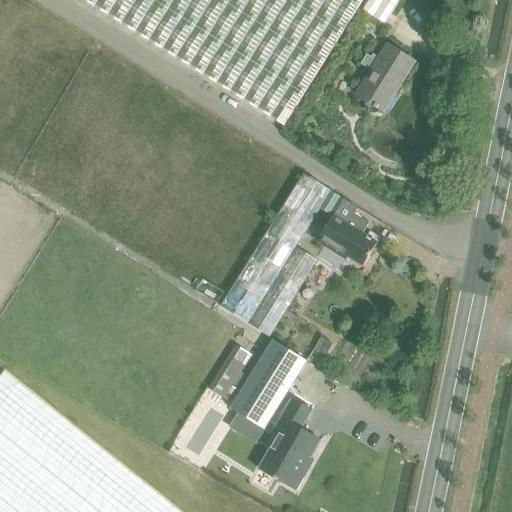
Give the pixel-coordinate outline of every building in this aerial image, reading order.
[(86,0),(286,127),(361,10),(387,25),(402,0),(86,0)] [(415,63),(387,45),(377,62),(367,55),(361,65),(371,71),(356,95),(384,112),(415,63)] [(303,175),(220,307),(270,338),(318,262),(296,248),(321,208),(333,216),(343,200),(331,192),(303,175)] [(333,216),(317,241),(347,261),(350,257),(364,266),(378,244),(348,225),(358,209),(343,200),(333,216)] [(322,338),(315,350),(325,356),(332,345),(322,338)] [(264,430),(306,362),(272,341),(230,409),(264,430)] [(209,389),(225,400),(253,356),(236,346),(209,389)] [(0,511),(176,511),(2,371),(0,373),(0,511)] [(274,431),(279,434),(259,469),(262,471),(263,470),(274,476),(274,480),(277,482),(278,480),(288,486),(287,487),(296,492),(303,479),(302,478),(305,473),(307,473),(308,471),(304,469),(320,442),(300,430),(311,411),(292,400),(274,431)]
